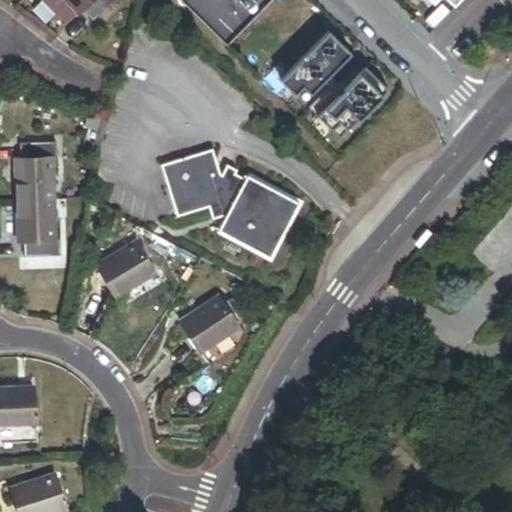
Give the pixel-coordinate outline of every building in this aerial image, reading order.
[(41,0),(67,25),(79,13),(81,16),(85,13),(96,23),(117,0),(41,0)] [(353,55),(330,34),(282,84),(297,99),(306,89),(313,96),(353,55)] [(389,91),(367,70),(345,93),(336,85),(310,112),(334,134),(342,127),(349,133),(389,91)] [(18,159),(20,200),(56,199),(54,158),(59,158),(58,144),(21,145),(22,159),(18,159)] [(227,219),(247,181),(236,174),(238,172),(229,167),(224,176),(222,175),(214,151),(164,166),(179,217),(211,207),(215,219),(223,217),(227,219)] [(252,173),(247,181),(227,219),(219,233),(272,261),(305,202),(252,173)] [(56,199),(20,200),(22,242),(24,242),(25,258),(62,257),(61,241),(57,241),(56,199)] [(156,273),(138,243),(99,266),(119,296),(156,273)] [(240,329),(221,298),(183,322),(203,353),(240,329)] [(0,424),(36,423),(34,388),(0,389),(0,424)] [(94,462),(114,459),(111,441),(90,443),(94,462)] [(58,511),(68,509),(56,475),(13,491),(20,511),(58,511)]
